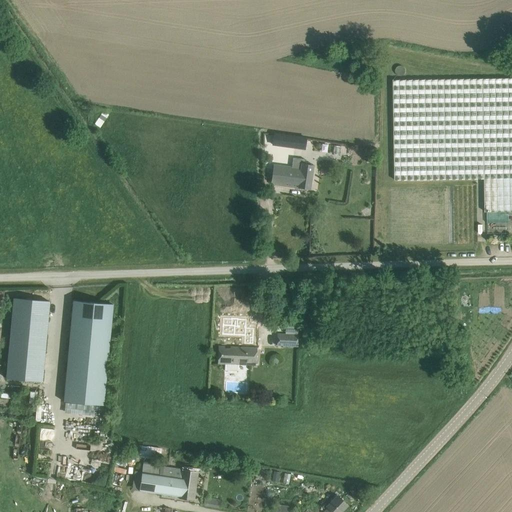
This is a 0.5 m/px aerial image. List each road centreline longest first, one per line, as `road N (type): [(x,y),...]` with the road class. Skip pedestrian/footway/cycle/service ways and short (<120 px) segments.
road 1 (unclassified): [(511,261),(0,278)]
road 2 (tertiary): [(372,511),(511,354)]
